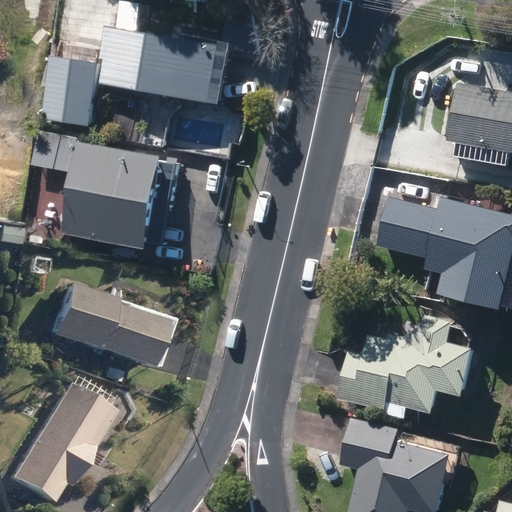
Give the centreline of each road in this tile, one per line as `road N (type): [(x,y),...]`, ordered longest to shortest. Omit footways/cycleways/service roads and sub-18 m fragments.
road 1 (residential): [(256,376),(345,0)]
road 2 (residential): [(181,511),(256,376)]
road 3 (residential): [(256,376),(267,511)]
